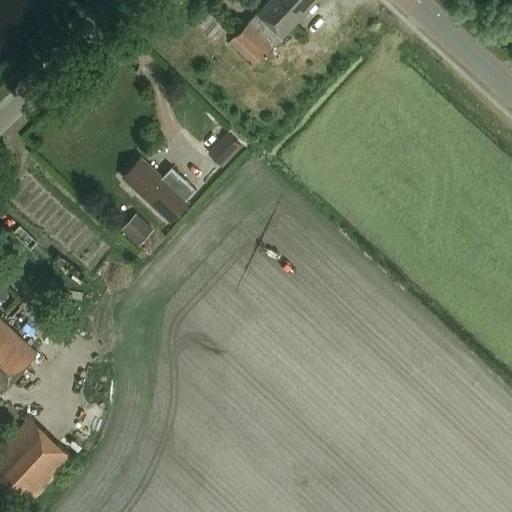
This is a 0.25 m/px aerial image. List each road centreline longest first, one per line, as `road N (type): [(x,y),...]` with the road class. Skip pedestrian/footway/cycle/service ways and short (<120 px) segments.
road 1 (tertiary): [(0,119),(129,0)]
road 2 (secondary): [(511,91),(411,0)]
